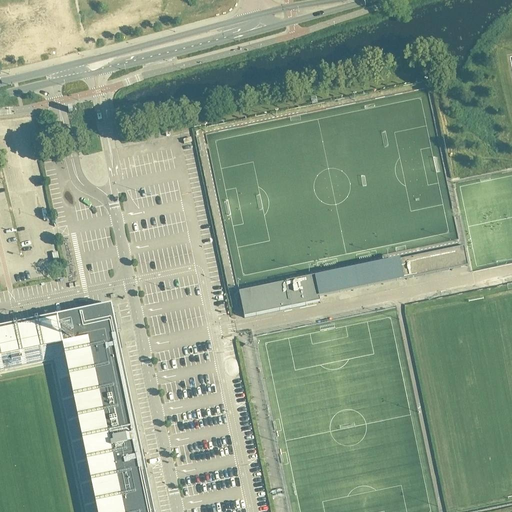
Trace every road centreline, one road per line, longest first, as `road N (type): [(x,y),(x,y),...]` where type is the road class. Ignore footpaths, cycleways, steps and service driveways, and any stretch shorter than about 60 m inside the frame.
road 1 (tertiary): [(0,94),(367,0)]
road 2 (tertiary): [(332,0),(0,81)]
